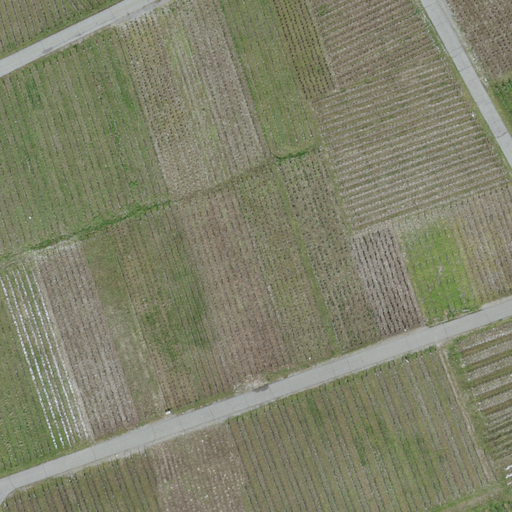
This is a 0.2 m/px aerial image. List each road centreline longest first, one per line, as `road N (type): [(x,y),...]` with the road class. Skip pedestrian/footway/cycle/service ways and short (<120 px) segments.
road 1 (unclassified): [(511,309),(0,490)]
road 2 (unclassified): [(427,0),(511,155)]
road 3 (unclassified): [(139,0),(0,68)]
